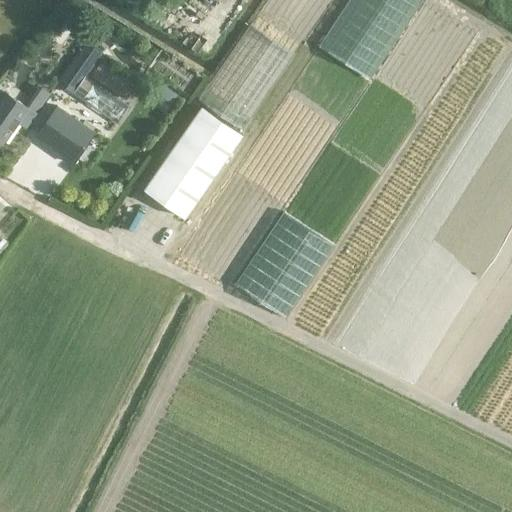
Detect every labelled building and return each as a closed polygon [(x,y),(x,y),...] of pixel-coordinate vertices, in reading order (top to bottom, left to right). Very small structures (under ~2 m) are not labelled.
[(56,83),(74,95),(116,124),(129,106),(86,76),(103,52),(85,40),(56,83)] [(136,86),(101,62),(91,76),(126,100),(136,86)] [(27,127),(37,112),(35,111),(42,102),(34,95),(26,105),(6,91),(0,99),(0,139),(5,142),(19,122),(27,127)] [(74,164),(96,132),(57,105),(35,136),(74,164)] [(185,218),(243,134),(201,105),(143,189),(185,218)] [(336,243),(380,169),(328,139),(284,212),(336,243)]
